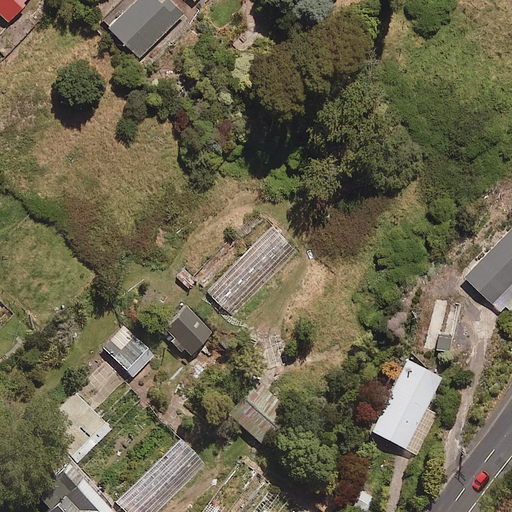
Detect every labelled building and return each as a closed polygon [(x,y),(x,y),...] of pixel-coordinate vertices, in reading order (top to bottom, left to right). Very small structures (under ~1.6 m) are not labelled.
[(0,0),(0,13),(8,21),(25,3),(23,1),(23,0),(0,0)] [(180,17),(162,0),(131,0),(107,25),(139,57),(180,17)] [(511,283),(511,229),(510,228),(464,277),(504,314),(511,305),(511,287),(510,286),(511,283)] [(461,306),(438,300),(426,346),(449,352),(461,306)] [(211,334),(186,309),(164,330),(190,356),(211,334)] [(153,356),(123,326),(102,348),(131,377),(153,356)] [(369,432),(417,456),(438,413),(426,407),(441,378),(404,360),(369,432)] [(123,382),(105,363),(40,427),(76,463),(111,429),(93,411),(123,382)] [(289,408),(260,386),(232,422),(262,444),(289,408)] [(110,511),(68,466),(28,503),(37,511),(110,511)] [(366,511),(372,497),(358,491),(350,509),(357,511),(366,511)]
